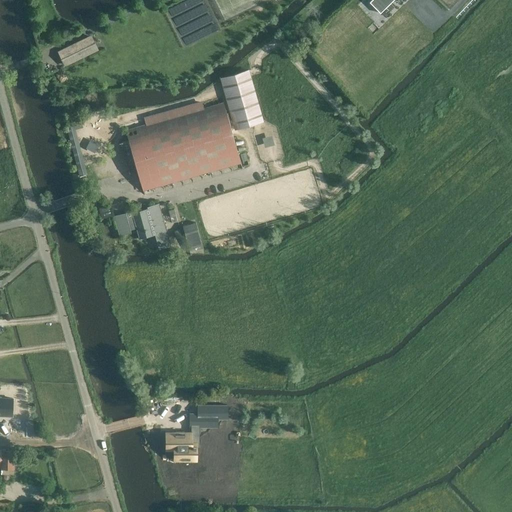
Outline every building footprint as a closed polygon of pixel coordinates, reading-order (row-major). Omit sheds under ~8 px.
[(381,16),(396,0),(376,0),(371,6),(381,16)] [(317,41),(321,37),(317,32),(312,36),(317,41)] [(94,43),(91,37),(89,38),(59,53),(62,60),(65,65),(93,51),(90,45),(94,43)] [(254,87),(249,71),(220,79),(226,99),(234,129),(264,121),(254,87)] [(125,126),(144,195),(242,168),(223,102),(222,98),(222,99),(125,126)] [(85,175),(73,128),(82,126),(81,120),(66,124),(80,176),(85,175)] [(114,218),(117,228),(119,236),(131,233),(130,230),(136,228),(139,239),(155,235),(159,249),(171,246),(160,207),(159,204),(159,203),(147,207),(147,208),(132,213),(129,214),(125,215),(114,218)] [(194,233),(184,236),(189,248),(198,245),(204,243),(200,231),(194,233)] [(0,398),(0,415),(12,416),(13,399),(0,398)] [(189,414),(189,428),(191,428),(199,428),(218,428),(218,419),(228,419),(228,405),(198,405),(197,414),(189,414)] [(176,434),(166,434),(166,449),(174,449),(174,459),(187,459),(187,454),(188,454),(188,447),(193,447),(193,448),(195,448),(195,449),(196,449),(196,447),(199,447),(199,434),(199,428),(191,428),(191,434),(183,434),(183,433),(176,433),(176,434)] [(14,469),(15,450),(2,450),(0,450),(0,467),(1,468),(14,469)] [(205,460),(180,464),(183,478),(208,473),(205,460)]
